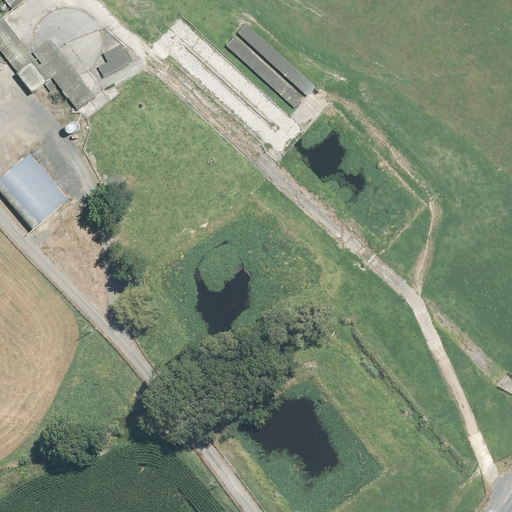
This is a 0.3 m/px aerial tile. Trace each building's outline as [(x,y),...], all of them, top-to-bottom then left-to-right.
[(8,0),(16,10),(28,0),(8,0)] [(36,52),(6,16),(1,9),(0,9),(0,43),(39,92),(48,85),(52,91),(61,84),(66,90),(83,111),(99,98),(51,40),(36,52)] [(319,86),(251,23),(229,46),(297,109),(319,86)] [(126,43),(106,52),(111,63),(103,66),(107,76),(135,64),(126,43)] [(59,87),(46,98),(50,104),(63,93),(59,87)] [(75,197),(35,153),(0,184),(0,195),(34,234),(75,197)]
